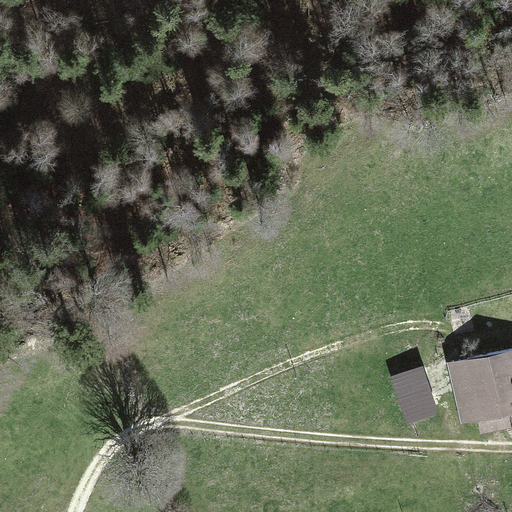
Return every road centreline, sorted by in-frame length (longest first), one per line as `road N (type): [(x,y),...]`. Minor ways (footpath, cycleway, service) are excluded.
road 1 (track): [(446,328),(322,351),(172,417),(227,429),(511,448)]
road 2 (track): [(172,417),(133,434),(104,462),(79,511)]
